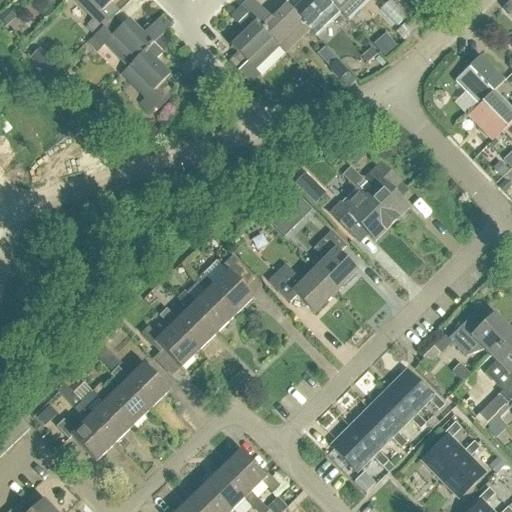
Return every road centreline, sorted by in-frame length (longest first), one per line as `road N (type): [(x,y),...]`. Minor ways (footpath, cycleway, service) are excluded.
road 1 (residential): [(278,448),(508,218)]
road 2 (unclassified): [(12,208),(255,137)]
road 3 (residential): [(125,511),(227,413),(278,448)]
road 4 (residential): [(508,218),(418,128),(392,87)]
road 5 (unclassified): [(255,137),(392,87)]
road 6 (residential): [(255,137),(244,104),(198,56),(188,14)]
road 7 (residential): [(101,511),(34,444),(0,480)]
road 8 (unclassified): [(392,87),(479,0)]
